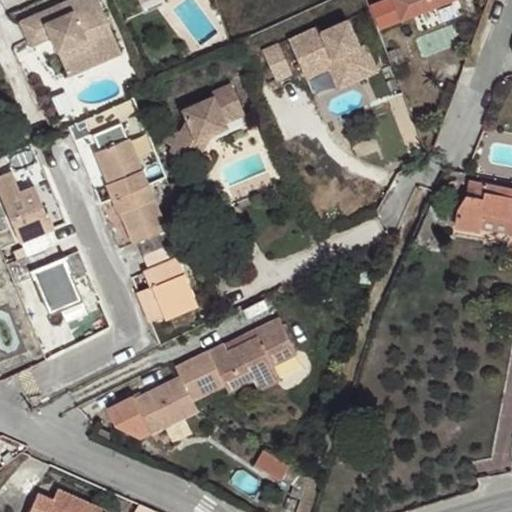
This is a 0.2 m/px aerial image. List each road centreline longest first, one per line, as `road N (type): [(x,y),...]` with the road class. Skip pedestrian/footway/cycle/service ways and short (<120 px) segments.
road 1 (residential): [(0,393),(106,346),(126,326),(57,150)]
road 2 (residential): [(381,222),(406,184),(448,156),(511,0)]
road 3 (residential): [(0,417),(202,511)]
